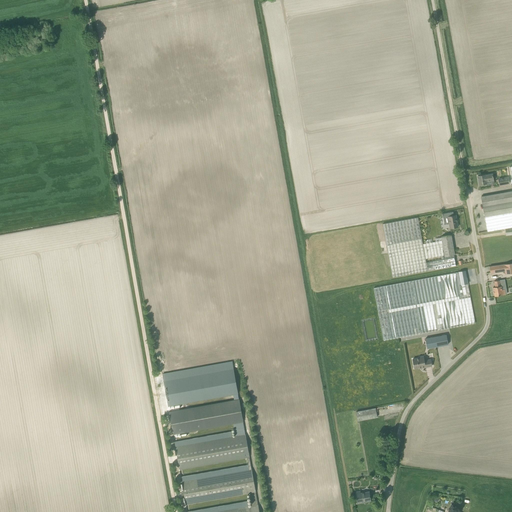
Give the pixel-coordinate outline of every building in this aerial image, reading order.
[(511,195),(511,191),(481,197),(487,232),(511,227),(511,166),(509,167),(511,183),(511,195)] [(486,181),(493,180),(492,174),(485,175),(478,176),(479,184),(486,183),(486,181)] [(449,224),(450,228),(458,227),(456,215),(454,215),(453,212),(442,214),(444,225),(449,224)] [(393,278),(455,266),(453,255),(455,254),(451,235),(441,237),(441,238),(435,239),(435,242),(423,244),(423,241),(418,218),(382,225),(393,278)] [(505,271),(505,274),(511,273),(511,263),(489,266),(490,273),(505,271)] [(475,323),(465,271),(373,288),(384,340),(475,323)] [(500,286),(499,280),(494,281),(495,287),(493,287),(494,296),(506,294),(505,289),(501,290),(501,286),(500,286)] [(446,335),(425,339),(427,348),(448,344),(446,335)] [(423,356),(419,357),(412,359),(414,368),(419,367),(419,368),(432,366),(430,360),(424,361),(423,356)] [(173,434),(233,423),(235,436),(243,435),(245,434),(243,422),(239,399),(239,400),(237,394),(238,394),(232,361),(162,374),(168,406),(233,394),(234,400),(191,408),(169,412),(173,434)] [(375,408),(360,411),(356,411),(357,421),(362,420),(377,417),(375,408)] [(181,476),(186,504),(250,493),(252,506),(247,507),(246,501),(187,511),(186,511),(259,511),(258,505),(255,492),(256,492),(252,470),(251,470),(249,457),(245,434),(243,435),(232,437),(232,431),(178,441),(174,442),(179,469),(247,457),(248,464),(181,476)] [(279,481),(264,484),(269,511),(280,511),(284,511),(279,481)] [(360,491),(355,491),(357,502),(365,501),(365,502),(371,501),(369,491),(361,493),(360,491)]
